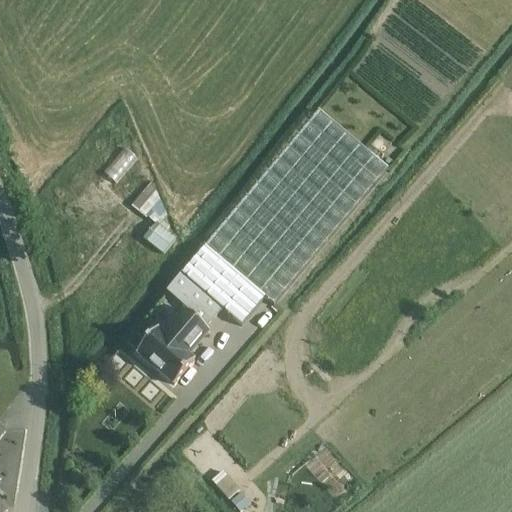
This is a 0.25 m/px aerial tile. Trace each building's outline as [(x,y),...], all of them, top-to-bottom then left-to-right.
[(126,148),(105,171),(118,182),(139,159),(126,148)] [(134,204),(157,226),(172,209),(149,188),(134,204)] [(164,255),(177,241),(159,224),(146,238),(164,255)] [(181,276),(241,327),(263,301),(203,250),(181,276)] [(205,297),(181,276),(170,289),(194,310),(205,297)] [(157,331),(155,333),(152,330),(144,339),(147,342),(137,355),(174,386),(194,362),(187,357),(208,333),(209,333),(184,311),(184,312),(184,313),(164,336),(157,331)]
